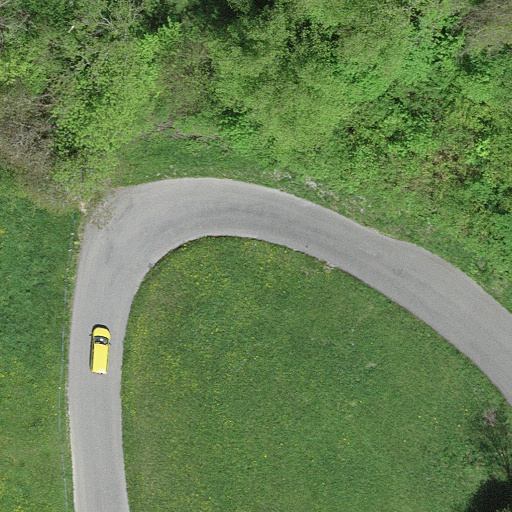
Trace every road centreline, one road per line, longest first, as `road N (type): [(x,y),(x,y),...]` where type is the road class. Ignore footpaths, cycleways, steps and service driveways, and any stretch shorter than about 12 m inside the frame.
road 1 (tertiary): [(511,345),(441,285),(360,237),(229,206),(158,215),(127,236),(105,302),(97,436),(108,511)]
road 2 (track): [(127,236),(38,163),(0,147)]
